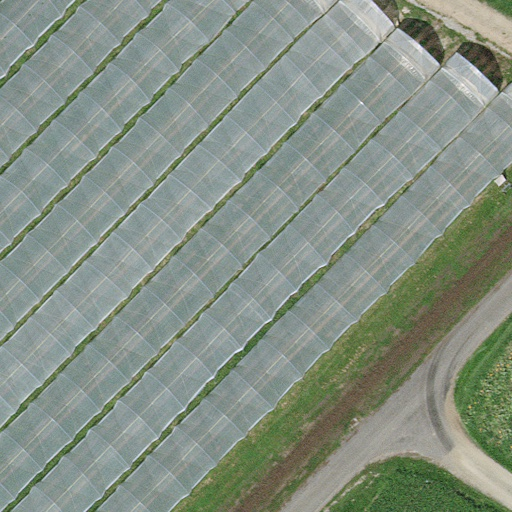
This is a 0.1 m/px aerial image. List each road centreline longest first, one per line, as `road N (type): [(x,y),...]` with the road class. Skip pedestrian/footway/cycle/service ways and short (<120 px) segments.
road 1 (track): [(511,296),(400,415),(511,486)]
road 2 (track): [(400,415),(307,511)]
